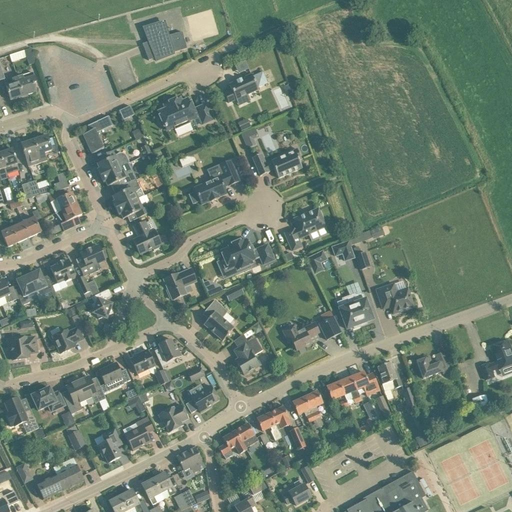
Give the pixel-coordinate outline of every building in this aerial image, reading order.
[(149,42),(142,45),(149,61),(156,59),(157,61),(174,55),(173,53),(187,49),(182,33),(169,36),(165,22),(144,30),(149,42)] [(27,59),(29,66),(36,63),(31,49),(10,56),(13,63),(27,59)] [(245,60),(234,65),(237,73),(248,68),(245,60)] [(33,73),(17,78),(23,97),(29,95),(35,93),(36,93),(34,85),(36,84),(33,73)] [(232,91),(224,94),(229,104),(236,100),(239,107),(250,102),(247,96),(258,91),(257,88),(258,87),(258,88),(267,84),(262,73),(253,77),(253,78),(251,75),(229,85),(232,91)] [(23,97),(17,78),(4,82),(11,101),(18,98),(18,99),(23,97)] [(161,118),(158,119),(162,127),(164,126),(166,131),(174,128),(175,131),(190,124),(189,121),(199,117),(202,125),(214,120),(207,104),(195,109),(195,110),(193,111),(188,100),(182,102),(180,98),(164,105),(166,109),(158,113),(161,118)] [(130,107),(124,109),(128,118),(134,115),(130,107)] [(83,136),(92,155),(104,149),(96,133),(112,126),(108,117),(87,127),(90,132),(83,136)] [(238,124),(242,132),(251,128),(247,119),(241,122),(238,124)] [(241,134),(246,149),(256,145),(254,139),(258,137),(255,128),(241,134)] [(132,132),(135,140),(143,137),(139,129),(132,132)] [(40,139),(34,141),(41,163),(46,161),(44,154),(52,151),(57,154),(60,153),(55,138),(48,140),(47,136),(46,136),(46,137),(40,139)] [(41,163),(34,141),(29,142),(29,143),(22,145),(22,144),(21,144),(28,167),(41,163)] [(142,151),(141,152),(143,156),(150,153),(147,146),(141,148),(142,151)] [(0,153),(0,156),(4,169),(6,175),(18,171),(16,165),(17,165),(12,150),(12,151),(5,153),(5,152),(0,153)] [(298,161),(301,160),(297,150),(286,154),(286,155),(271,162),(271,163),(266,165),(261,155),(252,159),(260,177),(269,173),(269,172),(274,169),(278,179),(302,169),(298,161)] [(98,171),(101,177),(128,164),(129,164),(125,155),(123,153),(121,153),(119,153),(115,155),(113,151),(99,158),(102,163),(97,165),(99,170),(98,171)] [(193,155),(179,158),(181,164),(194,161),(193,155)] [(196,193),(189,196),(193,205),(200,202),(201,206),(209,202),(210,203),(219,199),(219,198),(226,195),(223,188),(228,186),(229,187),(240,182),(230,161),(219,166),(223,175),(211,180),(212,182),(194,189),(196,193)] [(153,162),(148,164),(151,172),(157,170),(153,162)] [(120,181),(123,187),(136,180),(128,164),(101,177),(104,183),(105,183),(107,187),(120,181)] [(152,180),(159,177),(157,172),(150,175),(152,180)] [(53,186),(55,192),(62,190),(69,188),(64,173),(57,176),(60,184),(53,186)] [(113,203),(116,210),(144,197),(136,180),(123,187),(125,192),(113,198),(115,202),(113,203)] [(33,198),(51,193),(49,186),(38,189),(36,182),(29,184),(33,198)] [(33,198),(29,184),(22,186),(26,200),(33,198)] [(61,211),(62,212),(77,205),(72,194),(63,198),(60,192),(48,197),(51,204),(55,214),(61,211)] [(144,197),(116,210),(119,216),(121,215),(123,220),(135,214),(138,219),(151,213),(143,197),(144,197)] [(62,212),(56,215),(63,224),(61,225),(64,232),(81,224),(78,218),(82,216),(77,205),(62,212)] [(164,209),(167,216),(174,213),(171,206),(164,209)] [(295,232),(294,230),(285,234),(292,252),(301,248),(298,240),(309,235),(309,234),(325,227),(321,219),(323,218),(320,212),(319,213),(318,210),(294,220),(298,230),(295,232)] [(23,223),(30,238),(41,233),(34,218),(23,223)] [(139,238),(133,241),(140,256),(153,250),(154,251),(160,248),(159,247),(162,245),(155,231),(153,232),(148,222),(146,223),(146,222),(133,228),(137,235),(138,235),(139,238)] [(23,223),(12,228),(19,243),(30,238),(23,223)] [(348,239),(351,246),(384,234),(381,227),(348,239)] [(19,243),(12,228),(1,234),(8,248),(19,243)] [(230,248),(221,252),(224,261),(221,262),(225,271),(228,269),(228,270),(235,267),(237,271),(253,265),(251,261),(260,258),(263,266),(274,261),(268,245),(255,251),(252,246),(250,247),(247,240),(244,241),(244,240),(229,246),(230,248)] [(332,247),(335,258),(342,255),(345,263),(355,259),(349,242),(332,247)] [(82,257),(76,260),(83,276),(90,274),(90,275),(99,271),(98,270),(101,268),(99,264),(105,261),(99,246),(91,250),(90,249),(85,251),(86,252),(80,255),(82,257)] [(306,259),(314,276),(324,271),(321,264),(328,261),(323,251),(306,259)] [(291,253),(284,256),(288,263),(294,260),(291,253)] [(355,257),(360,273),(371,270),(365,254),(355,257)] [(50,269),(57,284),(65,281),(66,283),(77,278),(69,260),(63,263),(63,262),(57,264),(58,265),(50,269)] [(178,275),(164,281),(172,301),(186,295),(183,288),(196,282),(191,270),(178,275)] [(39,271),(28,276),(36,293),(42,290),(45,296),(51,292),(54,291),(49,279),(44,281),(39,271)] [(21,291),(16,293),(19,299),(21,305),(31,300),(30,296),(36,293),(28,276),(17,281),(21,291)] [(83,277),(77,280),(84,295),(90,292),(83,277)] [(0,299),(5,298),(7,304),(19,299),(16,293),(13,287),(8,290),(3,280),(0,281),(0,299)] [(203,284),(209,297),(222,292),(220,286),(208,282),(203,284)] [(383,310),(390,307),(393,315),(414,308),(408,289),(396,293),(394,285),(376,291),(383,310)] [(243,295),(239,286),(224,294),(229,303),(243,295)] [(92,306),(98,320),(102,318),(107,320),(113,305),(108,303),(107,300),(112,297),(109,290),(91,298),(94,305),(92,306)] [(357,294),(350,297),(361,327),(375,322),(366,299),(365,300),(363,294),(358,296),(357,294)] [(361,327),(350,297),(342,300),(343,301),(337,303),(339,309),(338,310),(346,332),(361,327)] [(204,326),(223,342),(234,329),(222,319),(227,313),(214,302),(202,315),(208,320),(204,326)] [(82,303),(76,306),(78,312),(85,309),(82,303)] [(74,308),(67,312),(70,317),(77,314),(74,308)] [(323,322),(319,325),(327,341),(341,334),(330,312),(321,317),(323,322)] [(283,329),(290,325),(286,319),(280,323),(283,329)] [(294,328),(284,333),(289,343),(292,342),(297,351),(311,344),(308,338),(319,334),(314,324),(302,330),(303,333),(298,335),(294,328)] [(60,334),(52,338),(60,355),(75,348),(73,344),(83,340),(78,329),(77,329),(68,333),(67,331),(60,334)] [(10,354),(12,354),(13,361),(30,359),(29,355),(38,353),(35,338),(27,339),(26,338),(8,341),(10,354)] [(238,359),(235,361),(244,376),(261,366),(255,356),(262,351),(254,338),(247,342),(248,343),(234,352),(238,359)] [(160,349),(155,352),(162,368),(174,363),(173,361),(181,357),(176,346),(174,347),(171,340),(158,346),(160,349)] [(492,349),(497,364),(490,366),(490,365),(481,368),(486,381),(494,378),(492,371),(499,368),(500,370),(511,364),(511,352),(508,343),(492,349)] [(130,361),(137,375),(155,367),(147,351),(136,356),(137,358),(130,361)] [(437,360),(431,362),(430,358),(417,362),(423,379),(443,372),(442,370),(449,368),(450,371),(449,372),(449,373),(451,372),(444,353),(436,355),(437,360)] [(391,363),(378,368),(384,385),(382,386),(384,392),(390,390),(395,388),(395,389),(402,387),(396,371),(394,372),(391,363)] [(99,372),(105,386),(121,379),(124,384),(130,381),(126,370),(120,373),(117,365),(99,372)] [(188,375),(192,383),(204,377),(201,369),(188,375)] [(154,374),(160,387),(168,383),(163,371),(154,374)] [(364,373),(352,378),(357,391),(361,389),(364,399),(380,392),(372,375),(366,377),(364,373)] [(89,377),(77,383),(85,401),(92,398),(95,404),(106,399),(100,387),(94,389),(89,377)] [(352,378),(339,383),(345,396),(350,393),(353,399),(358,396),(356,391),(357,391),(352,378)] [(85,401),(77,383),(66,388),(71,400),(65,402),(71,415),(82,410),(79,404),(85,401)] [(164,386),(167,393),(175,390),(171,383),(164,386)] [(345,396),(339,383),(326,388),(332,401),(345,396)] [(193,401),(186,405),(191,414),(198,409),(201,414),(209,409),(207,407),(218,401),(210,386),(203,391),(204,393),(192,400),(193,401)] [(32,398),(30,399),(38,416),(49,411),(51,415),(66,409),(59,392),(53,395),(50,388),(39,393),(38,392),(32,395),(32,396),(31,397),(32,398)] [(403,392),(408,409),(416,406),(411,389),(403,392)] [(134,390),(126,394),(129,399),(136,396),(134,390)] [(317,392),(305,398),(310,410),(313,416),(318,413),(316,408),(323,405),(317,392)] [(131,410),(136,408),(138,413),(146,410),(143,402),(148,400),(146,394),(127,401),(131,410)] [(352,399),(355,406),(361,403),(358,396),(353,399),(352,399)] [(310,410),(305,398),(292,404),(298,416),(304,413),(306,419),(313,416),(310,410)] [(472,402),(476,418),(490,414),(486,398),(472,402)] [(6,404),(5,404),(8,413),(5,414),(11,428),(14,426),(15,427),(28,422),(32,432),(39,429),(30,410),(25,413),(18,399),(13,401),(11,400),(7,402),(6,404)] [(339,404),(342,411),(349,408),(346,401),(339,404)] [(371,420),(374,418),(367,404),(364,405),(371,420)] [(386,404),(379,407),(384,420),(391,417),(386,404)] [(181,423),(188,420),(181,406),(174,409),(174,408),(158,416),(162,424),(164,423),(169,434),(183,427),(181,423)] [(283,408),(270,414),(275,426),(284,422),(286,427),(291,425),(283,408)] [(70,413),(61,416),(67,428),(75,425),(70,413)] [(318,413),(313,416),(316,422),(318,427),(323,425),(320,420),(321,420),(318,413)] [(275,426),(270,414),(257,420),(262,432),(270,428),(272,431),(270,432),(274,441),(281,438),(275,426)] [(316,422),(313,416),(306,419),(309,426),(310,425),(312,430),(318,427),(316,422)] [(147,418),(122,431),(133,452),(151,443),(147,434),(154,431),(147,418)] [(359,429),(361,434),(374,428),(371,423),(369,419),(366,421),(368,425),(359,429)] [(248,424),(235,432),(245,449),(258,442),(248,424)] [(75,427),(66,431),(69,436),(78,432),(75,427)] [(105,442),(97,447),(103,458),(105,457),(108,464),(119,459),(117,455),(118,451),(117,448),(113,447),(112,445),(120,442),(121,443),(115,430),(102,436),(105,442)] [(299,452),(300,455),(306,453),(304,450),(306,449),(297,430),(289,434),(298,453),(299,452)] [(78,432),(69,436),(76,451),(85,447),(78,432)] [(226,446),(219,450),(222,455),(223,454),(226,460),(232,456),(231,453),(235,451),(239,458),(248,453),(245,449),(235,432),(223,439),(226,446)] [(424,438),(417,442),(420,448),(427,444),(424,438)] [(176,458),(181,467),(183,472),(190,469),(193,474),(205,468),(195,449),(176,458)] [(281,461),(286,470),(292,467),(288,458),(281,461)] [(15,468),(23,483),(32,479),(24,463),(15,468)] [(76,466),(55,476),(62,492),(84,482),(76,466)] [(301,471),(308,484),(315,481),(307,468),(301,471)] [(346,511),(427,511),(428,511),(423,502),(429,500),(419,483),(414,473),(371,495),(373,497),(346,511),(347,511),(346,511)] [(165,474),(153,480),(160,494),(161,493),(164,500),(174,494),(171,488),(172,488),(165,474)] [(62,492),(55,476),(37,485),(44,501),(62,492)] [(160,494),(153,480),(142,486),(149,500),(152,506),(157,503),(154,497),(160,494)] [(284,500),(287,505),(293,502),(296,506),(311,498),(304,486),(303,486),(300,480),(294,484),(296,490),(289,494),(290,496),(284,500)] [(251,511),(250,509),(256,506),(251,498),(261,492),(257,485),(240,493),(245,501),(234,507),(236,511),(251,511)] [(181,495),(188,509),(191,508),(190,508),(197,505),(189,490),(181,495)] [(132,491),(121,497),(128,511),(140,511),(142,511),(139,505),(138,503),(132,491)] [(1,494),(0,494),(0,511),(10,511),(8,507),(19,502),(14,492),(3,497),(1,494)] [(180,511),(181,511),(188,509),(181,495),(174,498),(180,511)] [(125,511),(128,511),(121,497),(109,503),(113,511),(125,511)] [(143,501),(138,503),(139,505),(142,511),(147,511),(149,511),(148,511),(143,501)]
